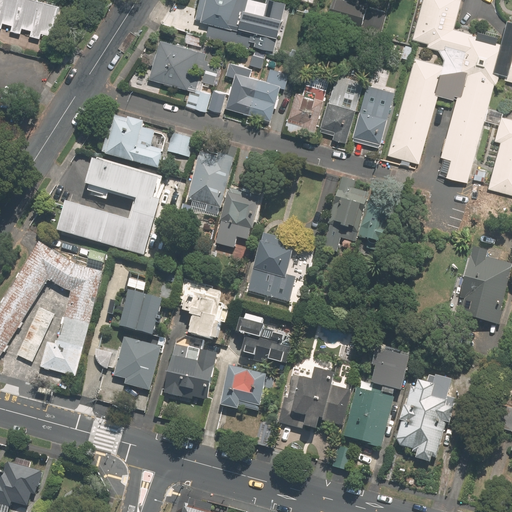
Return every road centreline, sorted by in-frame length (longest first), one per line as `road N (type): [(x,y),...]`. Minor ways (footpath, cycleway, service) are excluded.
road 1 (residential): [(402,179),(81,87)]
road 2 (secondary): [(163,453),(377,511)]
road 3 (secondary): [(0,408),(148,449)]
road 4 (residential): [(81,87),(0,213)]
